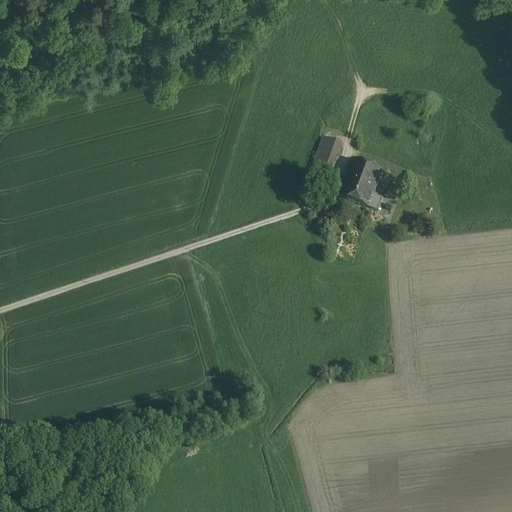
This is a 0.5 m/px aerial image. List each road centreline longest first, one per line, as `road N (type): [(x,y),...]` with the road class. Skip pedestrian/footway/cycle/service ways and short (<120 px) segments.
road 1 (track): [(324,0),(361,92),(345,150)]
road 2 (track): [(5,0),(13,108),(0,114)]
